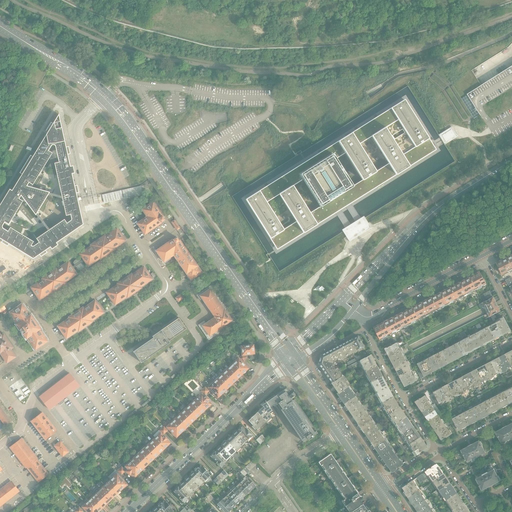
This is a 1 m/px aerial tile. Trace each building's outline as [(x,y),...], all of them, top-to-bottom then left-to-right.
[(488,122),(511,106),(511,66),(481,86),(476,78),(471,70),(451,83),(461,98),(467,95),(482,119),(485,117),(488,122)] [(436,150),(436,147),(433,143),(429,137),(405,98),(391,107),(352,132),(338,141),(259,190),(245,199),(269,238),(275,248),(277,249),(277,250),(304,233),(318,225),(336,213),(345,228),(350,224),(341,210),(346,207),(355,221),(360,218),(351,203),(396,175),(412,165),(436,150)] [(0,210),(0,238),(33,259),(83,225),(77,199),(59,115),(12,191),(0,210)] [(455,133),(451,127),(438,135),(440,138),(444,144),(445,146),(458,137),(455,133)] [(163,217),(153,202),(142,210),(146,216),(146,217),(137,223),(145,235),(161,223),(165,220),(163,217)] [(349,241),(371,227),(368,223),(365,218),(364,216),(360,218),(355,221),(350,224),(345,228),(342,230),(343,232),(346,237),(349,241)] [(125,241),(117,228),(105,236),(105,235),(91,245),(91,246),(80,254),(83,258),(83,259),(85,261),(88,266),(100,258),(101,259),(102,258),(114,249),(125,241)] [(202,272),(191,257),(180,241),(179,241),(176,238),(174,239),(173,239),(156,251),(164,262),(169,258),(173,255),(176,258),(191,280),(202,272)] [(511,269),(511,267),(507,258),(496,263),(502,275),(511,269)] [(75,265),(72,267),(73,269),(76,267),(78,270),(84,266),(82,263),(85,261),(83,259),(81,261),(80,260),(79,259),(78,259),(77,259),(76,259),(75,260),(74,260),(74,261),(73,262),(73,263),(74,265),(75,265)] [(72,267),(68,262),(57,270),(56,269),(42,279),(43,279),(31,287),(40,300),(51,292),(52,293),(66,283),(65,282),(77,274),(73,269),(72,267)] [(152,279),(143,267),(132,275),(131,274),(118,284),(106,293),(115,305),(126,297),(127,298),(141,288),(140,287),(152,279)] [(486,285),(480,272),(470,277),(476,290),(481,287),(481,288),(486,285)] [(476,290),(470,277),(460,282),(467,295),(476,290)] [(467,295),(460,282),(451,287),(457,300),(467,295)] [(231,321),(224,310),(208,287),(197,295),(200,300),(202,299),(214,316),(214,318),(203,326),(209,336),(231,321)] [(457,300),(451,287),(441,292),(448,305),(457,300)] [(448,305),(441,292),(432,297),(438,310),(448,305)] [(438,310),(432,297),(422,302),(429,315),(438,310)] [(500,311),(498,306),(496,303),(493,297),(483,303),(485,308),(487,311),(488,313),(490,317),(500,311)] [(103,313),(95,300),(83,309),(83,308),(69,317),(69,318),(58,326),(66,338),(78,330),(79,331),(92,322),(92,321),(103,313)] [(429,315),(422,302),(413,307),(419,320),(429,315)] [(40,329),(36,323),(31,315),(30,316),(22,304),(9,313),(18,324),(17,325),(26,339),(27,338),(35,350),(48,341),(40,330),(40,329)] [(419,320),(413,307),(403,312),(409,325),(419,320)] [(409,325),(403,312),(393,317),(400,330),(409,325)] [(400,330),(393,317),(384,322),(390,335),(400,330)] [(153,338),(133,352),(137,357),(141,363),(147,359),(170,343),(169,341),(186,329),(179,318),(152,336),(153,338)] [(511,331),(504,318),(496,322),(496,323),(497,323),(503,335),(511,331)] [(381,340),(390,335),(384,322),(374,327),(381,340)] [(497,323),(496,323),(489,327),(495,339),(503,335),(497,323)] [(495,339),(489,327),(481,331),(487,343),(495,339)] [(487,343),(481,331),(473,335),(479,347),(487,343)] [(13,348),(4,336),(3,334),(1,336),(0,334),(0,352),(7,363),(15,357),(10,350),(13,348)] [(479,347),(473,335),(466,339),(472,351),(479,347)] [(364,348),(361,342),(358,336),(354,338),(352,339),(358,350),(359,349),(360,350),(364,348)] [(358,350),(352,339),(341,345),(347,356),(358,350)] [(472,351),(466,339),(458,343),(464,355),(472,351)] [(395,351),(400,348),(397,343),(396,344),(394,345),(386,349),(390,357),(397,354),(395,351)] [(464,355),(458,343),(450,347),(456,359),(464,355)] [(240,357),(245,360),(247,357),(247,356),(248,354),(254,354),(254,352),(254,351),(254,349),(253,349),(253,345),(249,346),(248,345),(247,345),(246,346),(240,346),(240,348),(242,348),(242,355),(241,355),(240,357)] [(347,356),(341,345),(328,352),(331,358),(333,358),(335,357),(335,358),(337,357),(338,360),(339,360),(347,356)] [(405,357),(402,351),(403,350),(402,347),(400,348),(395,351),(397,354),(390,357),(393,363),(405,357)] [(456,359),(450,347),(442,351),(448,363),(456,359)] [(448,363),(442,351),(434,355),(441,368),(448,363)] [(333,358),(331,358),(328,352),(320,356),(319,360),(334,364),(337,364),(338,360),(337,357),(335,358),(335,357),(333,358)] [(236,361),(233,364),(237,368),(238,367),(240,369),(239,370),(242,374),(243,373),(244,373),(245,372),(245,371),(248,368),(244,365),(244,364),(244,363),(245,360),(240,357),(238,355),(235,357),(235,358),(235,359),(236,361)] [(376,366),(374,362),(370,355),(360,361),(365,371),(376,366)] [(441,368),(434,355),(427,360),(433,372),(441,368)] [(511,365),(505,355),(496,360),(500,366),(503,371),(503,372),(507,370),(506,369),(509,368),(508,367),(511,365)] [(402,365),(407,362),(405,357),(393,363),(397,371),(404,367),(402,365)] [(418,357),(416,359),(422,371),(425,376),(426,375),(429,374),(433,372),(427,360),(421,362),(419,358),(418,358),(418,357)] [(334,367),(334,364),(319,360),(318,364),(324,372),(329,368),(330,368),(332,370),(333,371),(336,369),(335,369),(334,367)] [(500,366),(496,360),(491,362),(497,373),(499,371),(500,372),(503,371),(500,366)] [(412,370),(409,365),(409,364),(410,364),(409,361),(407,362),(402,365),(404,367),(397,371),(400,376),(411,370),(412,370)] [(497,373),(491,362),(482,367),(486,373),(488,379),(489,379),(492,378),(492,377),(494,375),(494,374),(497,373)] [(241,375),(242,374),(239,370),(240,369),(238,367),(237,368),(233,364),(228,368),(232,372),(233,372),(235,374),(234,375),(238,378),(239,378),(241,376),(241,375)] [(236,380),(238,378),(234,375),(235,374),(233,372),(232,372),(228,368),(225,365),(224,366),(226,368),(222,372),(223,373),(227,377),(228,376),(230,379),(229,379),(233,383),(234,383),(236,381),(236,380)] [(382,376),(380,373),(376,366),(365,371),(371,382),(382,376)] [(486,373),(482,367),(477,370),(482,380),(485,379),(486,380),(488,379),(486,373)] [(329,379),(339,372),(337,369),(336,369),(333,371),(332,370),(330,368),(329,368),(324,372),(329,379)] [(417,380),(415,377),(414,377),(411,370),(400,376),(405,386),(411,383),(412,384),(414,382),(414,381),(417,380)] [(482,380),(477,370),(468,375),(472,381),(474,386),(475,387),(478,385),(478,384),(480,383),(480,382),(482,380)] [(332,384),(342,377),(339,372),(329,379),(332,383),(331,383),(332,384)] [(231,385),(233,383),(229,379),(230,379),(228,376),(227,377),(223,373),(219,377),(223,381),(225,383),(225,384),(228,387),(229,387),(231,386),(231,385)] [(337,394),(350,385),(351,385),(345,375),(342,377),(332,384),(338,393),(337,394)] [(472,381),(468,375),(463,377),(468,388),(471,386),(471,387),(474,386),(472,381)] [(387,387),(385,384),(382,376),(371,382),(377,393),(387,387)] [(226,389),(228,387),(225,384),(225,383),(223,381),(219,377),(214,382),(218,386),(218,385),(221,388),(220,389),(223,392),(224,392),(226,390),(226,389)] [(468,388),(463,377),(454,382),(457,388),(460,393),(461,394),(464,393),(464,392),(466,390),(465,389),(468,388)] [(221,394),(223,392),(220,389),(221,388),(218,385),(218,386),(214,382),(208,387),(207,388),(206,387),(205,386),(203,389),(207,393),(211,390),(214,394),(216,396),(217,396),(218,397),(220,397),(221,395),(221,394)] [(457,388),(454,382),(449,385),(454,395),(457,394),(457,395),(460,393),(457,388)] [(344,404),(358,394),(357,392),(355,393),(350,385),(337,394),(344,404)] [(454,395),(449,385),(443,388),(446,394),(449,399),(452,398),(452,396),(454,395)] [(393,398),(391,394),(387,387),(377,393),(382,403),(393,398)] [(317,433),(294,399),(293,397),(294,397),(294,396),(295,395),(293,393),(292,393),(290,394),(289,393),(290,392),(287,388),(284,390),(284,389),(274,395),(266,401),(270,407),(274,405),(277,403),(277,404),(278,404),(292,425),(303,440),(304,442),(308,439),(308,440),(314,436),(313,436),(317,433)] [(446,394),(443,388),(434,392),(436,396),(439,401),(440,403),(442,401),(443,402),(446,401),(447,402),(450,400),(449,399),(446,394)] [(202,393),(197,398),(201,403),(202,402),(203,404),(202,405),(206,409),(206,408),(207,408),(209,407),(209,406),(211,404),(209,402),(211,401),(206,395),(205,396),(205,395),(207,393),(203,389),(201,391),(202,393)] [(510,403),(504,392),(494,397),(500,409),(503,407),(502,407),(507,404),(507,405),(510,403)] [(363,405),(358,397),(360,395),(358,394),(344,404),(351,413),(363,405)] [(432,405),(427,399),(428,399),(426,396),(420,400),(420,399),(416,402),(417,403),(416,404),(417,405),(418,405),(421,409),(421,410),(422,411),(423,412),(432,405)] [(500,409),(494,397),(483,402),(489,414),(492,413),(492,412),(496,410),(497,410),(500,409)] [(204,410),(206,409),(202,405),(203,404),(202,402),(201,403),(197,398),(192,403),(196,407),(197,407),(199,409),(198,410),(201,413),(202,413),(204,411),(204,410)] [(398,407),(397,405),(393,398),(382,403),(381,404),(388,415),(398,407)] [(269,413),(272,411),(270,407),(266,401),(260,405),(261,406),(262,408),(257,413),(266,423),(271,418),(270,417),(271,416),(269,413)] [(489,414),(483,402),(473,408),(479,420),(482,418),(482,417),(486,415),(486,416),(489,414)] [(199,415),(201,413),(198,410),(199,409),(197,407),(196,407),(192,403),(187,407),(192,412),(192,411),(194,414),(193,414),(196,418),(197,418),(199,416),(199,415)] [(357,423),(372,413),(371,411),(368,413),(363,405),(351,413),(357,423)] [(438,415),(432,406),(432,405),(423,412),(423,413),(424,415),(425,415),(427,418),(427,419),(428,421),(429,421),(438,415)] [(0,407),(0,418),(5,425),(10,422),(0,407)] [(194,420),(196,418),(193,414),(194,414),(192,411),(192,412),(187,407),(182,412),(187,416),(189,418),(188,419),(191,422),(193,422),(194,421),(194,420)] [(405,417),(404,414),(399,408),(398,407),(388,415),(395,425),(405,418),(405,417)] [(479,420),(473,408),(463,413),(469,425),(472,423),(476,421),(479,420)] [(189,424),(191,422),(188,419),(189,418),(187,416),(182,412),(177,417),(182,421),(184,423),(183,424),(186,427),(187,427),(188,427),(189,425),(189,424)] [(56,431),(49,421),(42,413),(31,421),(45,439),(56,431)] [(266,423),(257,413),(251,418),(248,421),(253,425),(251,426),(257,432),(266,423)] [(376,424),(371,416),(373,415),(372,413),(357,423),(364,433),(376,424)] [(469,425),(463,413),(452,419),(453,420),(450,422),(453,427),(456,426),(459,430),(462,429),(461,428),(466,426),(469,425)] [(445,424),(438,415),(429,421),(430,422),(429,422),(430,424),(431,424),(434,428),(433,428),(434,430),(435,430),(445,424)] [(185,429),(186,427),(183,424),(184,423),(182,421),(177,417),(173,421),(177,426),(177,425),(180,428),(179,429),(182,432),(182,431),(183,431),(185,430),(185,429)] [(412,427),(410,424),(406,418),(405,418),(395,425),(402,435),(412,428),(412,427)] [(180,434),(182,432),(179,429),(180,428),(177,425),(177,426),(173,421),(165,428),(164,426),(162,428),(166,432),(169,429),(173,433),(175,436),(176,437),(177,436),(178,436),(180,435),(180,434)] [(371,442),(385,432),(384,431),(382,432),(376,424),(364,433),(371,442)] [(452,433),(450,430),(449,430),(445,424),(435,430),(436,431),(435,432),(436,433),(437,433),(440,437),(439,437),(441,439),(442,440),(446,436),(447,437),(452,433)] [(253,436),(246,429),(245,430),(242,426),(241,428),(239,427),(237,428),(238,430),(238,431),(241,434),(242,434),(243,435),(243,436),(247,440),(250,438),(253,436)] [(153,436),(155,438),(159,442),(160,442),(162,444),(161,445),(164,448),(166,448),(167,446),(167,445),(170,443),(167,439),(163,435),(166,432),(162,428),(160,427),(158,429),(159,430),(153,436)] [(511,440),(505,427),(503,428),(503,429),(496,432),(496,433),(498,437),(502,443),(508,440),(509,441),(511,440)] [(419,437),(417,434),(413,428),(412,428),(402,435),(408,445),(419,438),(419,437)] [(247,440),(243,436),(243,435),(242,434),(241,434),(238,431),(236,432),(234,431),(234,432),(232,433),(233,435),(236,439),(237,439),(238,440),(238,441),(242,445),(245,442),(247,444),(248,443),(251,446),(251,445),(247,440)] [(389,444),(384,435),(386,434),(385,432),(371,442),(377,452),(389,444)] [(242,445),(238,441),(238,440),(237,439),(236,439),(233,435),(230,438),(229,437),(228,437),(229,437),(227,438),(227,440),(227,441),(230,444),(231,444),(232,445),(232,446),(236,450),(239,447),(241,449),(242,448),(246,451),(247,450),(242,445)] [(163,450),(164,448),(161,445),(162,444),(160,442),(159,442),(155,438),(150,442),(154,447),(155,446),(157,449),(156,449),(159,453),(160,452),(161,452),(163,451),(163,450)] [(426,447),(424,444),(420,438),(419,438),(408,445),(413,451),(412,452),(414,456),(425,448),(425,447),(426,447)] [(48,474),(37,459),(22,439),(10,448),(26,468),(27,467),(38,482),(48,474)] [(61,441),(55,446),(63,456),(69,452),(61,441)] [(236,450),(232,446),(232,445),(231,444),(230,444),(227,441),(225,443),(223,442),(221,444),(222,446),(221,446),(224,449),(226,449),(227,451),(227,452),(231,456),(236,450)] [(472,445),(470,445),(477,458),(478,460),(478,461),(480,460),(481,459),(479,457),(479,456),(485,452),(482,446),(483,445),(481,441),(480,442),(479,441),(473,445),(472,444),(472,445)] [(158,454),(159,453),(156,449),(157,449),(155,446),(154,447),(150,442),(146,447),(150,451),(152,453),(151,454),(154,457),(155,457),(156,457),(158,455),(158,454)] [(384,462),(398,452),(397,450),(395,452),(389,444),(377,452),(384,462)] [(462,451),(461,452),(463,456),(464,455),(467,461),(471,459),(473,462),(476,461),(478,460),(477,458),(470,445),(469,446),(468,447),(461,450),(462,451)] [(231,456),(227,452),(227,451),(226,449),(224,449),(221,446),(219,448),(218,447),(217,447),(218,447),(216,449),(217,451),(216,451),(219,454),(220,454),(222,455),(222,457),(225,461),(231,456)] [(153,459),(154,457),(151,454),(152,453),(150,451),(146,447),(141,451),(145,456),(145,455),(147,458),(146,459),(150,462),(151,462),(153,460),(153,459)] [(148,464),(150,462),(146,459),(147,458),(145,455),(145,456),(141,451),(136,456),(140,461),(140,460),(143,462),(142,463),(145,467),(145,466),(146,466),(148,465),(148,464)] [(225,461),(222,457),(222,455),(220,454),(219,454),(216,451),(214,453),(213,452),(212,452),(213,452),(211,454),(212,456),(211,456),(211,457),(213,459),(213,458),(216,462),(217,463),(217,464),(219,466),(221,467),(226,462),(228,464),(225,461)] [(403,463),(397,455),(399,453),(398,452),(384,462),(391,472),(392,471),(403,463)] [(326,471),(341,461),(340,458),(336,461),(336,460),(335,461),(330,454),(318,462),(321,466),(322,465),(322,466),(323,465),(325,469),(323,471),(324,472),(326,471)] [(143,468),(145,467),(142,463),(143,462),(140,460),(140,461),(136,456),(131,460),(135,465),(136,464),(138,467),(137,468),(140,471),(141,471),(143,469),(143,468)] [(257,464),(253,459),(247,464),(252,468),(257,464)] [(138,473),(140,471),(137,468),(138,467),(136,464),(135,465),(131,460),(130,460),(128,462),(128,463),(123,468),(122,467),(120,468),(124,473),(126,471),(125,470),(125,469),(127,471),(130,475),(132,473),(135,476),(136,476),(137,476),(138,474),(138,473)] [(343,470),(341,467),(340,467),(338,464),(338,463),(341,461),(326,471),(329,474),(328,475),(329,476),(330,475),(332,479),(342,471),(342,470),(343,470)] [(444,474),(439,467),(437,464),(436,465),(435,465),(426,472),(433,481),(444,474)] [(210,476),(207,473),(208,472),(203,467),(202,468),(200,466),(198,469),(196,468),(194,470),(194,469),(195,471),(195,472),(198,475),(199,475),(200,476),(200,477),(204,482),(206,479),(210,476)] [(249,471),(245,466),(242,468),(239,471),(244,476),(249,471)] [(114,478),(111,480),(120,490),(122,490),(123,488),(123,487),(126,484),(122,479),(121,478),(120,477),(124,473),(120,468),(117,471),(118,472),(113,477),(114,478)] [(500,480),(498,476),(494,470),(488,473),(487,472),(485,473),(491,486),(493,485),(493,484),(500,481),(500,480)] [(336,489),(353,477),(352,476),(348,478),(347,478),(345,475),(346,475),(344,472),(343,472),(342,471),(332,479),(334,482),(333,482),(334,483),(335,483),(337,486),(335,488),(336,489)] [(204,482),(200,477),(200,476),(199,475),(198,475),(195,472),(193,473),(191,473),(189,474),(190,476),(189,477),(192,480),(194,479),(195,481),(195,482),(199,486),(204,482)] [(491,486),(485,473),(482,475),(483,476),(476,479),(480,486),(479,486),(481,490),(482,490),(489,487),(490,487),(491,486)] [(450,484),(446,478),(444,474),(433,481),(440,491),(450,484)] [(255,485),(248,479),(247,479),(244,476),(242,478),(242,479),(240,481),(244,486),(245,486),(246,486),(246,487),(245,487),(249,491),(249,490),(250,491),(252,489),(252,488),(255,485)] [(199,486),(195,482),(195,481),(194,479),(192,480),(189,477),(188,478),(186,477),(186,478),(184,479),(185,481),(184,481),(194,491),(199,486)] [(354,488),(355,487),(353,484),(352,485),(350,482),(350,481),(354,479),(353,477),(336,489),(336,490),(339,488),(341,492),(340,492),(341,493),(344,496),(354,488)] [(120,490),(111,480),(108,483),(105,486),(111,492),(111,493),(114,496),(117,493),(118,493),(120,491),(120,490)] [(409,498),(423,488),(422,486),(419,488),(414,480),(403,488),(405,491),(404,492),(405,492),(409,498)] [(194,491),(184,481),(183,483),(181,482),(181,483),(179,484),(180,486),(179,486),(183,490),(184,491),(184,492),(189,496),(194,491)] [(249,491),(245,487),(246,487),(246,486),(245,486),(244,486),(240,481),(235,486),(239,490),(240,490),(241,491),(241,492),(244,495),(245,495),(246,495),(247,493),(249,491)] [(457,493),(454,489),(450,484),(440,491),(447,500),(457,493)] [(112,498),(114,496),(111,493),(111,492),(105,486),(103,488),(100,491),(109,501),(109,500),(111,500),(112,499),(112,498)] [(189,496),(184,492),(184,491),(183,490),(179,486),(178,488),(176,487),(174,489),(175,491),(174,491),(175,492),(174,492),(176,494),(179,497),(180,498),(180,499),(182,501),(183,501),(184,503),(189,498),(191,500),(192,499),(189,496)] [(244,495),(241,492),(241,491),(240,490),(239,490),(235,486),(231,490),(235,494),(236,494),(237,495),(237,496),(240,500),(240,499),(241,499),(243,498),(243,497),(244,495)] [(358,497),(359,496),(363,493),(362,490),(358,493),(357,493),(358,492),(356,489),(355,490),(354,488),(344,496),(345,498),(344,499),(343,498),(342,499),(343,501),(343,502),(344,502),(346,505),(358,497)] [(427,499),(422,492),(424,490),(423,488),(409,498),(413,503),(415,507),(427,499)] [(240,500),(237,496),(237,495),(236,494),(235,494),(231,490),(226,494),(230,499),(231,499),(232,499),(232,500),(232,501),(235,504),(236,503),(237,504),(238,502),(238,501),(240,500)] [(109,501),(100,491),(97,494),(97,493),(95,495),(100,501),(101,501),(105,505),(106,503),(107,503),(109,502),(109,501)] [(464,503),(462,500),(457,493),(447,500),(453,510),(464,503)] [(235,504),(232,501),(232,500),(232,499),(231,499),(230,499),(226,494),(222,499),(226,503),(227,503),(228,504),(228,505),(231,508),(232,508),(234,506),(233,506),(235,504)] [(92,498),(89,501),(98,511),(100,511),(101,509),(101,508),(105,505),(101,501),(100,501),(95,495),(92,498)] [(350,511),(362,504),(358,497),(346,505),(350,511)] [(231,508),(228,505),(228,504),(227,503),(226,503),(222,499),(217,503),(224,511),(228,511),(229,511),(229,510),(231,508)] [(418,511),(428,511),(436,507),(435,505),(432,507),(427,499),(415,507),(418,511)] [(98,511),(89,501),(86,504),(83,507),(81,505),(79,507),(83,511),(85,509),(86,511),(98,511)] [(171,511),(173,511),(170,508),(171,507),(166,502),(165,503),(163,501),(161,504),(159,503),(157,505),(158,507),(161,510),(162,510),(163,511),(162,511),(171,511)] [(469,511),(468,509),(464,503),(453,510),(455,511),(469,511)]
